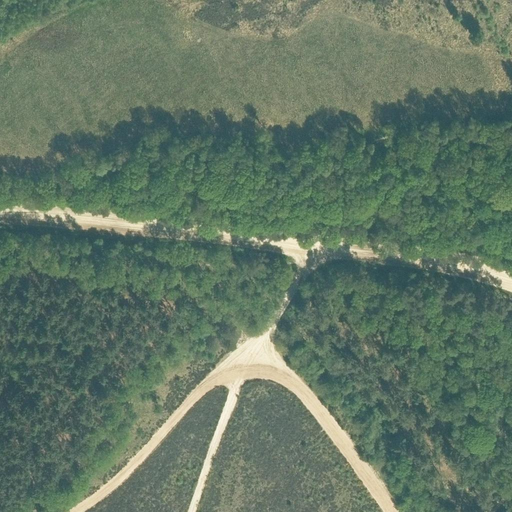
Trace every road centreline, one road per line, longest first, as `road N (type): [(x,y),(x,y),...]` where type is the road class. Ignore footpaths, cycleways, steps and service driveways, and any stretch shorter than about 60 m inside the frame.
road 1 (track): [(0,213),(437,259),(511,279)]
road 2 (track): [(393,511),(298,387),(246,350),(191,511)]
road 3 (track): [(73,511),(115,481),(200,388),(264,333),(312,244)]
